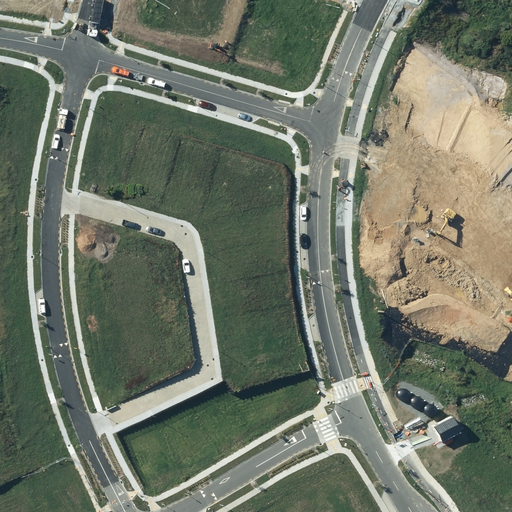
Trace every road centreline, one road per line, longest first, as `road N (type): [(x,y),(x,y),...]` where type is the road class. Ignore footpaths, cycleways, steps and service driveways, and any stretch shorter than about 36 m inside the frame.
road 1 (residential): [(52,203),(182,232),(191,243),(207,362),(198,379),(83,427)]
road 2 (residential): [(356,415),(320,275),(326,125)]
road 3 (residential): [(82,55),(326,125)]
road 4 (residential): [(52,203),(52,292),(65,376),(83,427)]
road 5 (residential): [(356,415),(190,505)]
road 6 (residential): [(82,55),(52,203)]
road 7 (residential): [(326,125),(376,1)]
